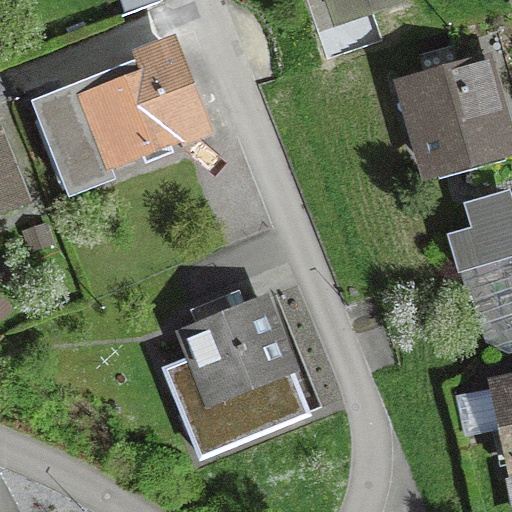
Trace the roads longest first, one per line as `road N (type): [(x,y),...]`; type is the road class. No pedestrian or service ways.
road 1 (residential): [(207,0),(359,385),(371,458),(360,511)]
road 2 (residential): [(132,511),(0,444)]
